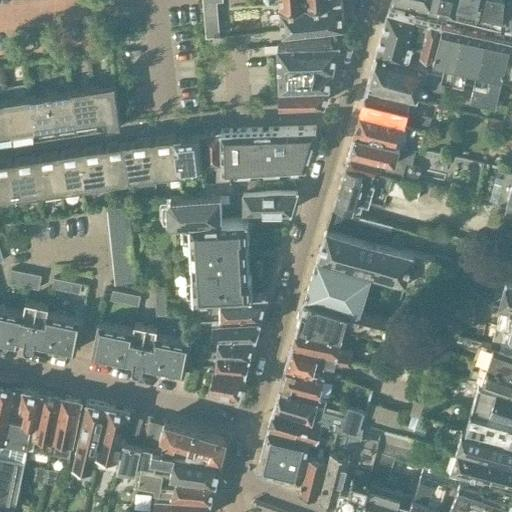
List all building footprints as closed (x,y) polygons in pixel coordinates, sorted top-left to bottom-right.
[(216,0),(202,0),(203,0),(204,9),(205,23),(206,37),(219,36),(216,0)] [(344,21),(342,0),(281,0),(284,28),(337,22),(344,21)] [(454,9),(456,0),(424,0),(424,2),(454,9)] [(465,11),(467,0),(456,0),(454,9),(465,11)] [(478,14),(481,0),(467,0),(465,11),(478,14)] [(489,17),(493,0),(481,0),(478,14),(489,17)] [(511,22),(511,0),(493,0),(489,17),(502,20),(511,22)] [(419,58),(421,50),(425,33),(429,19),(415,15),(389,8),(377,48),(419,58)] [(435,54),(443,22),(429,19),(425,33),(421,50),(435,54)] [(338,40),(337,22),(284,28),(285,42),(338,40)] [(454,77),(465,27),(443,22),(435,54),(434,57),(446,60),(443,73),(447,76),(454,77)] [(474,86),(486,32),(465,27),(454,77),(464,79),(467,65),(478,67),(474,86)] [(511,37),(486,32),(474,86),(471,96),(496,102),(501,80),(511,82),(511,37)] [(340,40),(338,40),(285,42),(278,42),(280,85),(279,85),(280,104),(324,102),(329,85),(329,83),(340,40)] [(429,61),(419,58),(377,48),(367,82),(412,94),(418,95),(421,83),(444,89),(447,76),(443,73),(426,70),(429,61)] [(121,122),(115,80),(93,83),(99,125),(121,122)] [(408,108),(412,94),(367,82),(364,97),(361,110),(405,122),(426,127),(431,128),(434,114),(408,108)] [(99,125),(93,83),(71,87),(78,128),(99,125)] [(78,128),(71,87),(50,90),(56,131),(78,128)] [(56,131),(50,90),(29,93),(35,135),(56,131)] [(35,135),(29,93),(7,96),(13,138),(35,135)] [(0,139),(13,138),(7,96),(0,97),(0,139)] [(405,122),(361,110),(355,130),(405,143),(407,144),(421,147),(426,127),(405,122)] [(491,118),(488,128),(503,131),(505,121),(491,117),(491,118)] [(305,163),(317,125),(222,128),(222,168),(231,168),(305,163)] [(206,192),(167,195),(169,218),(173,222),(190,221),(249,217),(259,216),(259,210),(291,209),(298,187),(296,187),(244,189),(245,204),(222,205),(221,191),(233,190),(231,168),(222,168),(222,128),(221,128),(205,130),(204,148),(204,162),(217,161),(216,181),(205,181),(206,192)] [(201,148),(204,148),(202,130),(175,133),(179,172),(202,169),(202,165),(203,165),(201,148)] [(402,154),(405,143),(355,130),(350,148),(384,156),(381,171),(392,174),(401,177),(407,156),(402,154)] [(179,172),(175,133),(151,135),(154,175),(179,172)] [(154,175),(151,135),(129,138),(129,139),(124,139),(130,178),(133,178),(132,173),(135,172),(136,177),(154,175)] [(130,178),(124,139),(101,143),(107,182),(130,178)] [(107,182),(101,143),(78,146),(84,185),(107,182)] [(84,185),(78,146),(56,150),(61,189),(84,185)] [(384,156),(350,148),(346,162),(381,171),(384,156)] [(61,189),(56,150),(33,153),(39,192),(61,189)] [(39,192),(33,153),(10,156),(16,195),(39,192)] [(0,197),(16,195),(10,156),(0,157),(0,197)] [(392,174),(381,171),(346,162),(336,194),(356,200),(357,198),(365,201),(368,202),(374,181),(382,183),(381,187),(388,189),(392,174)] [(511,166),(507,165),(499,199),(511,202),(511,166)] [(365,201),(359,199),(357,198),(356,200),(336,194),(333,206),(360,213),(365,201)] [(492,198),(486,222),(511,229),(511,202),(499,199),(492,198)] [(107,204),(116,282),(138,280),(129,201),(107,204)] [(392,222),(360,213),(333,206),(327,224),(387,241),(392,222)] [(248,237),(250,236),(249,217),(190,221),(192,258),(249,255),(248,237)] [(327,224),(318,254),(372,270),(403,279),(405,284),(423,282),(426,274),(432,254),(387,241),(327,224)] [(360,309),(372,270),(318,254),(306,292),(360,309)] [(250,273),(249,255),(192,258),(194,296),(253,292),(252,273),(250,273)] [(39,287),(41,273),(11,267),(8,281),(39,287)] [(511,273),(506,272),(505,273),(498,271),(492,295),(499,298),(503,299),(511,301),(511,273)] [(80,292),(82,282),(54,276),(52,286),(80,292)] [(165,285),(155,285),(156,314),(166,313),(165,285)] [(140,294),(113,288),(110,298),(138,304),(140,294)] [(260,315),(267,292),(253,292),(194,296),(173,296),(174,315),(199,314),(199,319),(213,318),(260,315)] [(306,292),(298,318),(342,330),(347,332),(351,319),(385,330),(389,331),(392,320),(388,318),(360,309),(306,292)] [(28,346),(37,301),(26,299),(24,309),(0,304),(0,339),(19,343),(20,338),(24,339),(24,341),(24,342),(25,344),(26,345),(28,346)] [(497,322),(492,340),(498,342),(511,346),(511,301),(503,299),(497,322)] [(75,350),(82,316),(47,309),(48,303),(37,301),(28,346),(29,346),(31,346),(32,345),(33,344),(34,343),(34,341),(75,350)] [(256,330),(260,315),(213,318),(213,324),(219,324),(219,333),(219,336),(233,337),(234,332),(256,330)] [(338,344),(342,330),(298,318),(292,339),(337,351),(336,355),(355,360),(356,355),(352,354),(353,348),(338,344)] [(138,368),(146,323),(135,321),(134,327),(98,320),(92,353),(110,356),(118,358),(133,361),(133,362),(133,363),(133,365),(134,366),(135,367),(138,368)] [(157,326),(153,325),(146,323),(138,368),(140,368),(141,367),(143,366),(143,365),(143,364),(185,372),(192,339),(156,332),(157,326)] [(249,353),(256,330),(234,332),(233,337),(219,336),(218,336),(218,351),(249,353)] [(481,337),(476,358),(487,360),(511,368),(511,346),(498,342),(492,340),(481,337)] [(289,351),(286,361),(323,370),(326,360),(334,362),(342,364),(344,357),(336,355),(337,351),(292,339),(289,351)] [(245,368),(249,353),(218,351),(217,366),(245,368)] [(476,358),(471,376),(478,379),(478,377),(511,388),(511,368),(487,360),(476,358)] [(337,374),(323,370),(286,361),(283,372),(332,385),(332,383),(335,384),(337,374)] [(201,368),(191,366),(185,386),(194,389),(195,388),(194,388),(200,369),(201,369),(201,368)] [(245,368),(217,366),(214,366),(210,386),(209,386),(207,392),(219,396),(221,391),(238,396),(245,368)] [(329,394),(332,385),(283,372),(280,383),(319,393),(319,392),(328,394),(329,394)] [(325,403),(328,394),(319,392),(319,393),(280,383),(274,404),(323,420),(329,421),(338,424),(347,427),(355,430),(362,405),(367,385),(349,377),(344,399),(347,400),(344,409),(325,403)] [(478,379),(470,407),(511,419),(511,388),(478,377),(478,379)] [(15,418),(18,404),(20,404),(24,385),(0,380),(0,440),(2,441),(0,451),(0,511),(13,511),(26,448),(31,422),(23,420),(15,418)] [(35,423),(42,389),(24,385),(20,404),(26,406),(23,420),(31,422),(35,422),(35,423)] [(31,422),(26,448),(50,452),(53,437),(62,393),(42,389),(35,423),(35,422),(31,422)] [(53,437),(50,452),(69,456),(72,440),(81,397),(62,393),(53,437)] [(95,451),(107,402),(87,398),(74,460),(102,467),(105,453),(95,451)] [(112,455),(125,406),(107,402),(95,451),(105,453),(112,455)] [(323,420),(274,404),(269,423),(311,435),(325,438),(333,441),(338,424),(329,421),(327,429),(321,427),(323,420)] [(130,408),(125,406),(112,455),(119,456),(123,438),(139,442),(145,413),(130,408)] [(511,419),(470,407),(465,427),(511,439),(511,419)] [(160,438),(165,419),(150,414),(144,438),(148,439),(147,443),(158,445),(160,438)] [(226,436),(165,419),(160,438),(158,445),(221,456),(226,436)] [(367,476),(376,448),(377,448),(380,438),(362,432),(364,423),(361,422),(348,469),(341,503),(359,510),(370,477),(367,476)] [(300,478),(307,452),(311,435),(269,423),(257,467),(300,478)] [(364,423),(362,432),(380,438),(377,448),(395,454),(395,455),(460,476),(487,485),(511,493),(511,461),(459,447),(456,446),(432,438),(431,442),(396,432),(364,423)] [(328,498),(347,427),(338,424),(333,441),(325,438),(323,446),(331,449),(320,494),(328,498)] [(336,501),(355,430),(347,427),(328,498),(336,501)] [(462,427),(456,446),(459,447),(511,461),(511,439),(465,427),(462,427)] [(173,457),(171,472),(216,478),(221,456),(158,445),(147,443),(139,442),(123,438),(119,456),(118,466),(136,469),(137,464),(155,467),(157,455),(173,457)] [(364,511),(380,511),(390,484),(386,483),(395,455),(395,454),(377,448),(376,448),(367,476),(370,477),(359,510),(364,511)] [(325,457),(307,452),(300,478),(298,488),(316,492),(325,457)] [(57,469),(37,464),(34,478),(55,482),(57,469)] [(211,498),(216,478),(171,472),(142,466),(138,485),(160,490),(159,495),(211,498)] [(503,511),(511,495),(511,493),(487,485),(460,476),(457,483),(422,470),(413,492),(436,501),(462,511),(464,511),(503,511)] [(404,511),(413,492),(390,484),(380,511),(404,511)] [(432,511),(436,501),(413,492),(404,511),(432,511)] [(207,511),(211,498),(159,495),(155,495),(154,511),(207,511)] [(462,511),(436,501),(432,511),(462,511)] [(289,511),(261,503),(257,511),(289,511)]
